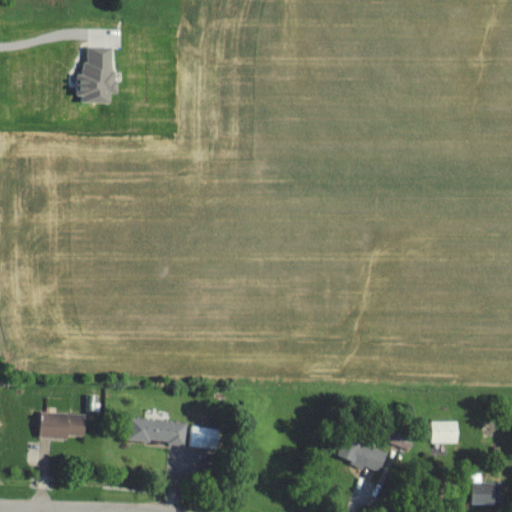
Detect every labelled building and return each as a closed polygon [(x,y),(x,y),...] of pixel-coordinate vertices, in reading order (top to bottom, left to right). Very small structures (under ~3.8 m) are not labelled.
[(114,49),(89,48),(89,64),(84,63),(83,75),(77,75),(77,95),(83,95),(83,102),(112,103),(112,92),(119,93),(119,73),(114,72),(114,49)] [(42,436),(87,437),(88,413),(43,411),(42,436)] [(188,444),(190,422),(131,416),(129,438),(188,444)] [(460,442),(461,420),(434,420),(434,442),(460,442)] [(191,445),(221,449),(224,429),(194,424),(191,445)] [(417,434),(394,425),(387,441),(410,450),(417,434)] [(382,471),(390,450),(348,435),(340,456),(366,466),(366,465),(382,471)] [(474,503),(503,503),(504,481),(475,481),(474,503)]
